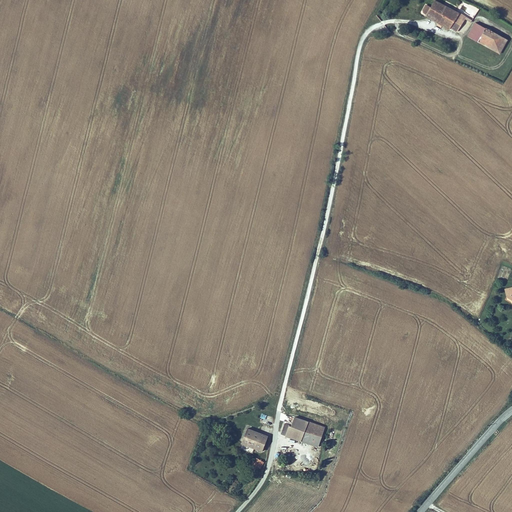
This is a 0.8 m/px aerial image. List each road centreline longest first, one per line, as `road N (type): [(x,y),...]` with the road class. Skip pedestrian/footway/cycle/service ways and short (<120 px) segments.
road 1 (unclassified): [(389,0),(368,42),(273,477),(248,511)]
road 2 (secondary): [(427,498),(511,410)]
